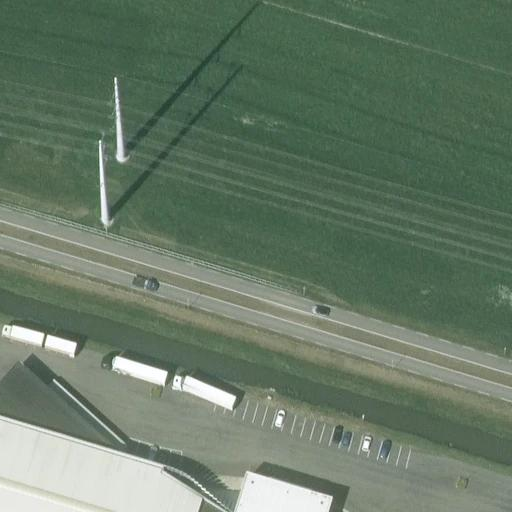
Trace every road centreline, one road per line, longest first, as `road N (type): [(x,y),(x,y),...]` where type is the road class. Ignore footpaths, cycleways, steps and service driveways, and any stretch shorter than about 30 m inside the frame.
road 1 (tertiary): [(0,242),(511,396)]
road 2 (tertiary): [(511,368),(0,215)]
road 3 (unknown): [(0,370),(470,511)]
